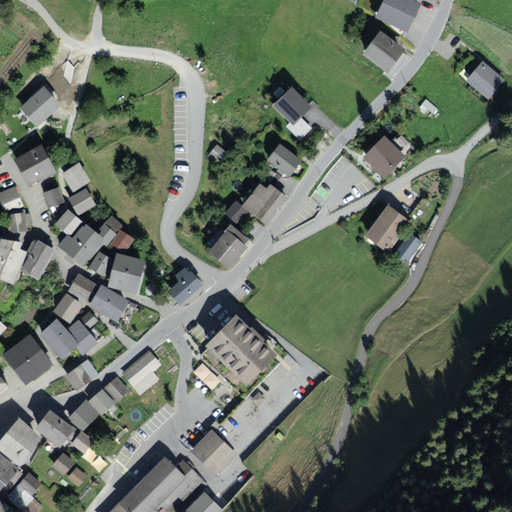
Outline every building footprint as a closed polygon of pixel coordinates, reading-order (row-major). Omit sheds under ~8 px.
[(424,4),(414,0),(386,0),(378,18),(410,34),(424,4)] [(408,49),(383,31),(365,56),(390,74),(408,49)] [(504,80),(484,64),(470,81),(490,97),(504,80)] [(59,104),(44,88),(25,105),(41,122),(59,104)] [(310,107),(292,89),(276,105),(294,123),(310,107)] [(335,140),(327,133),(319,142),(327,149),(335,140)] [(408,155),(386,134),(365,157),(387,178),(408,155)] [(30,185),(59,171),(45,143),(16,157),(30,185)] [(304,160),(282,143),(268,160),(290,177),(304,160)] [(234,155),(225,148),(218,158),(227,164),(234,155)] [(81,161),(63,172),(75,191),(93,179),(81,161)] [(268,188),(255,177),(230,208),(243,218),(250,210),(269,224),(291,197),(272,183),(268,188)] [(60,186),(47,191),(52,205),(65,201),(60,186)] [(88,187),(71,197),(82,216),(99,206),(88,187)] [(18,190),(2,196),(8,211),(24,205),(18,190)] [(413,223),(391,206),(369,233),(391,251),(413,223)] [(83,218),(70,207),(57,222),(71,233),(83,218)] [(28,212),(9,215),(10,227),(30,225),(28,212)] [(73,237),(68,233),(59,244),(86,265),(109,238),(87,220),(73,237)] [(118,233),(106,222),(100,228),(113,239),(118,233)] [(250,246),(228,228),(209,250),(231,268),(250,246)] [(137,238),(122,230),(115,244),(129,252),(137,238)] [(27,237),(2,237),(0,242),(0,277),(16,285),(32,250),(23,246),(27,237)] [(40,240),(23,269),(40,278),(57,249),(40,240)] [(115,260),(101,250),(90,266),(104,276),(115,260)] [(120,251),(110,284),(139,292),(148,260),(120,251)] [(181,305),(204,284),(189,267),(166,287),(181,305)] [(98,282),(81,272),(70,290),(87,300),(98,282)] [(130,301),(103,285),(91,305),(119,321),(130,301)] [(55,310),(72,323),(85,304),(68,292),(55,310)] [(275,350),(233,311),(203,343),(245,382),(275,350)] [(59,319),(42,333),(64,358),(80,344),(88,354),(100,343),(89,331),(99,323),(90,313),(70,332),(59,319)] [(32,333),(5,354),(28,383),(55,362),(32,333)] [(163,364),(152,350),(122,374),(140,396),(160,380),(154,372),(163,364)] [(99,374),(88,359),(65,377),(76,391),(99,374)] [(0,373),(0,392),(10,384),(0,373)] [(117,375),(105,387),(119,401),(131,390),(117,375)] [(102,390),(90,401),(104,415),(116,404),(102,390)] [(87,401),(73,416),(86,429),(100,414),(87,401)] [(52,408),(38,427),(63,445),(68,438),(82,449),(91,437),(52,408)] [(46,437),(21,417),(0,441),(0,446),(23,465),(46,437)] [(243,461),(217,437),(198,456),(224,481),(243,461)] [(77,461),(64,451),(53,465),(65,476),(77,461)] [(0,453),(0,489),(17,468),(0,453)] [(183,473),(166,456),(110,511),(193,511),(216,490),(190,465),(183,473)] [(87,475),(79,468),(71,477),(80,484),(87,475)] [(30,472),(20,483),(33,494),(43,483),(30,472)] [(20,484),(9,496),(26,511),(39,511),(45,507),(20,484)] [(2,501),(0,504),(0,511),(11,511),(14,507),(2,501)] [(223,511),(212,501),(201,511),(223,511)]
